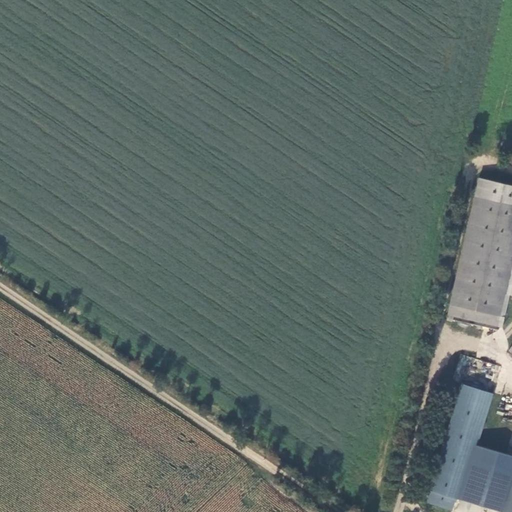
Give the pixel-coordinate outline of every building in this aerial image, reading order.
[(511,183),(481,176),(452,302),(502,315),(511,272),(511,183)] [(502,315),(452,302),(449,313),(500,325),(502,315)] [(461,354),(456,369),(468,373),(471,365),(498,373),(500,366),(461,354)] [(426,502),(433,504),(467,393),(469,386),(462,384),(426,502)] [(467,393),(433,504),(452,510),(456,499),(461,500),(494,393),(469,386),(467,393)] [(511,511),(511,482),(503,511),(504,511),(511,511)]
